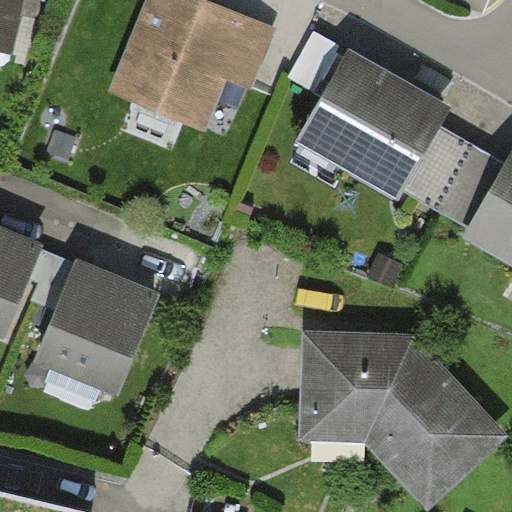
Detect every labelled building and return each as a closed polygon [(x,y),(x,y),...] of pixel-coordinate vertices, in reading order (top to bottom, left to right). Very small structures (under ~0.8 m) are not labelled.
[(28,0),(0,0),(0,42),(18,47),(28,0)] [(279,27),(213,0),(157,0),(120,91),(209,128),(228,81),(253,91),(279,27)] [(301,75),(331,85),(343,49),(313,39),(301,75)] [(465,108),(362,51),(308,147),(408,202),(415,190),(480,226),(473,238),(511,259),(511,169),(449,135),(465,108)] [(44,252),(0,233),(0,331),(12,337),(18,321),(53,335),(46,351),(127,386),(163,304),(80,268),(77,276),(40,260),(44,252)] [(510,435),(420,339),(309,339),(309,439),(369,439),(407,480),(446,444),(471,471),(510,435)] [(90,511),(93,500),(0,476),(0,511),(90,511)]
